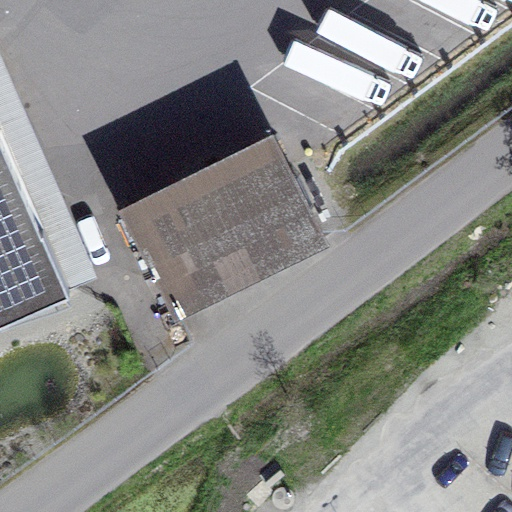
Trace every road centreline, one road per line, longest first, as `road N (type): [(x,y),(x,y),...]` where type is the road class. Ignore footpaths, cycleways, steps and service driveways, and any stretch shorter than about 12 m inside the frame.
road 1 (residential): [(511,141),(29,511)]
road 2 (unknown): [(507,375),(429,454),(421,476),(443,511)]
